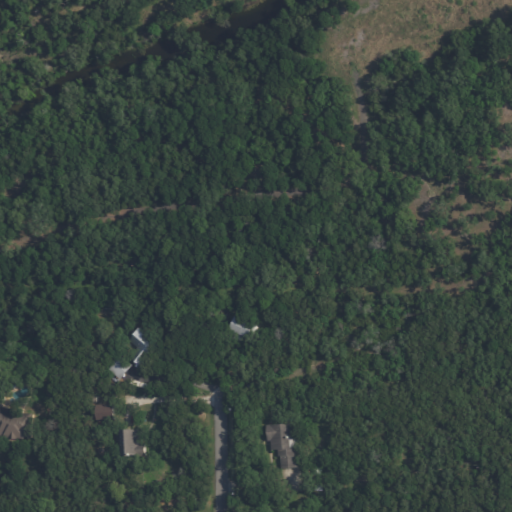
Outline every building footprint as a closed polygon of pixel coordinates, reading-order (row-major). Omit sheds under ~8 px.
[(228,332),(234,317),(257,327),(250,342),(228,332)] [(161,346),(154,355),(152,353),(138,370),(136,369),(124,383),(113,373),(124,359),(134,367),(137,364),(129,358),(137,348),(129,341),(140,328),(161,346)] [(117,377),(130,364),(120,355),(107,368),(117,377)] [(93,403),(94,419),(112,418),(112,402),(93,403)] [(15,440),(11,440),(12,438),(4,438),(4,437),(0,437),(0,407),(13,409),(13,413),(34,415),(32,439),(26,439),(26,441),(19,440),(19,441),(15,440)] [(297,436),(299,467),(281,468),(280,455),(278,455),(277,448),(271,449),(271,439),(268,440),(267,424),(296,422),(297,436)] [(142,435),(142,446),(145,446),(145,454),(138,454),(138,456),(121,456),(121,430),(142,430),(142,435)]
